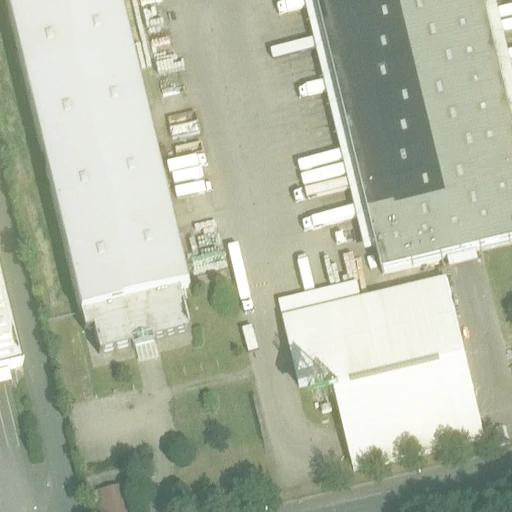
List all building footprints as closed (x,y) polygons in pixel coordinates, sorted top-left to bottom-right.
[(4,0),(80,315),(182,291),(192,289),(123,0),(4,0)] [(317,0),(384,276),(511,245),(511,62),(497,0),(317,0)] [(0,281),(0,377),(22,372),(0,281)] [(446,287),(282,325),(298,394),(329,386),(350,475),(483,444),(446,287)] [(182,291),(80,315),(84,333),(92,331),(99,356),(134,347),(135,352),(158,346),(157,342),(192,334),(182,291)] [(131,511),(126,487),(101,493),(105,511),(131,511)]
